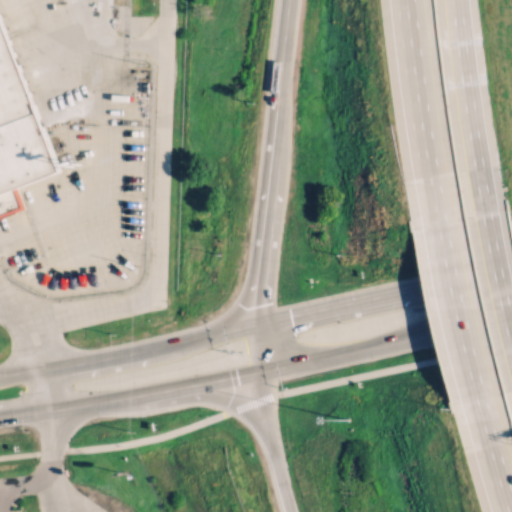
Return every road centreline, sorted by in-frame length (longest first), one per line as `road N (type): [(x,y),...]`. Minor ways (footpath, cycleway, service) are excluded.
road 1 (motorway): [(286,42),(266,323)]
road 2 (secondary): [(266,323),(66,372),(0,380)]
road 3 (motorway): [(414,0),(447,219)]
road 4 (motorway): [(483,213),(452,0)]
road 5 (trunk): [(264,369),(465,326)]
road 6 (trunk): [(455,281),(266,323)]
road 7 (motorway): [(447,219),(486,396)]
road 8 (motorway): [(264,369),(263,397),(291,511)]
road 9 (secondary): [(0,419),(133,396)]
road 10 (secondary): [(133,396),(264,369)]
road 11 (motorway): [(511,341),(483,213)]
